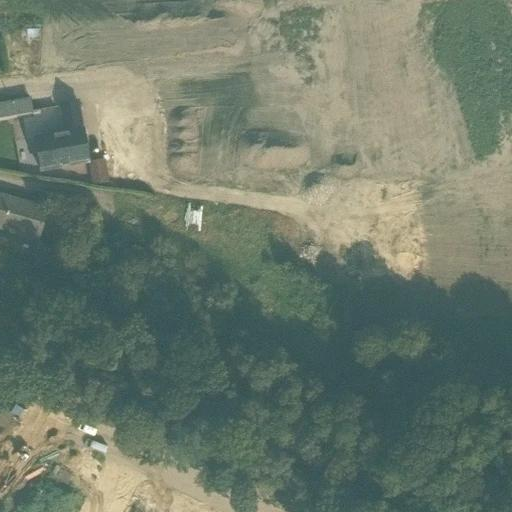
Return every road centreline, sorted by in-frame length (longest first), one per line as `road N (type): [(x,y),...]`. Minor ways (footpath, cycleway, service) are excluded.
road 1 (residential): [(185,11),(195,89),(345,70),(511,152)]
road 2 (residential): [(185,11),(0,33)]
road 3 (residential): [(143,456),(54,424),(0,478)]
road 4 (residential): [(511,59),(384,0)]
road 5 (residential): [(267,511),(143,456)]
